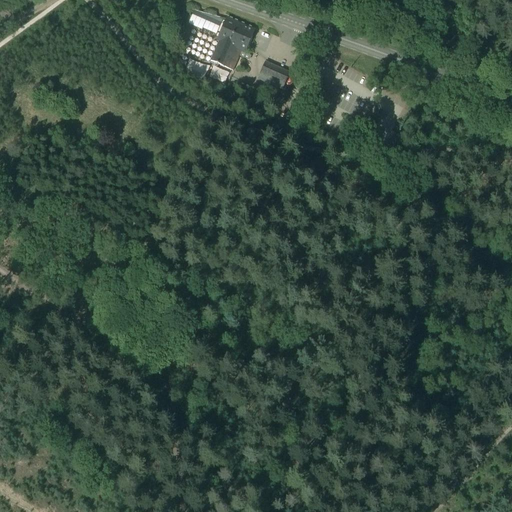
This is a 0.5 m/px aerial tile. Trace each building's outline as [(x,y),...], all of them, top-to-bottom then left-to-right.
[(219,42),(211,61),(232,70),(238,56),(249,61),(251,57),(243,53),(254,30),(227,18),(216,41),(219,42)] [(204,42),(209,44),(213,35),(207,33),(204,42)] [(196,60),(197,53),(188,51),(187,58),(196,60)] [(265,64),(258,80),(283,91),(290,75),(265,64)] [(302,122),(300,129),(308,132),(310,125),(302,122)]
